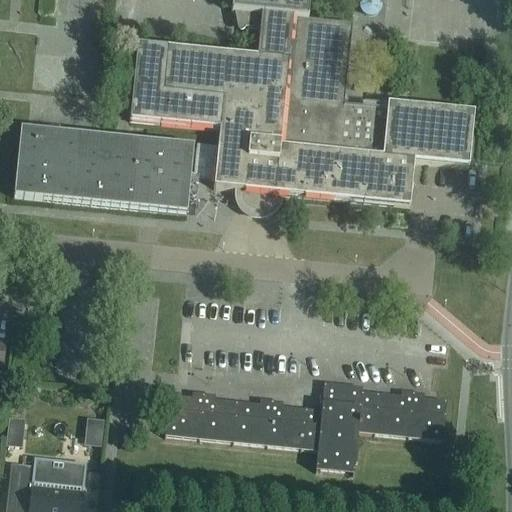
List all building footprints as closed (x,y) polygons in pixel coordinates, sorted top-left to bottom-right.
[(248,212),(256,215),(264,214),(270,208),(273,201),(273,198),(408,212),(413,166),(467,171),(473,117),(386,108),(386,114),(343,110),(351,27),(306,23),(308,0),(231,0),(230,16),(241,17),(240,31),(258,33),(255,61),(136,49),(128,124),(218,133),(212,192),(242,195),(242,198),(243,206),(248,212)] [(350,0),(357,9),(369,0),(368,0),(350,0)] [(192,151),(19,134),(13,201),(96,210),(185,219),(192,151)] [(352,479),(356,438),(440,447),(444,404),(443,404),(442,407),(420,405),(421,397),(399,395),(398,402),(359,398),(360,391),(359,391),(334,389),(334,391),(322,390),(319,416),(303,415),(303,413),(301,412),(301,414),(280,412),(280,405),(258,403),(257,410),(236,408),(236,406),(234,406),(234,408),(212,406),(213,399),(191,396),(190,403),(168,401),(168,399),(166,399),(162,441),(315,457),(313,476),(315,476),(315,472),(350,475),(350,479),(352,479)] [(18,432),(19,424),(8,423),(5,451),(22,452),(24,433),(18,432)] [(52,473),(53,466),(34,463),(33,471),(17,469),(13,501),(29,503),(28,511),(79,511),(84,469),(61,466),(61,474),(52,473)]
